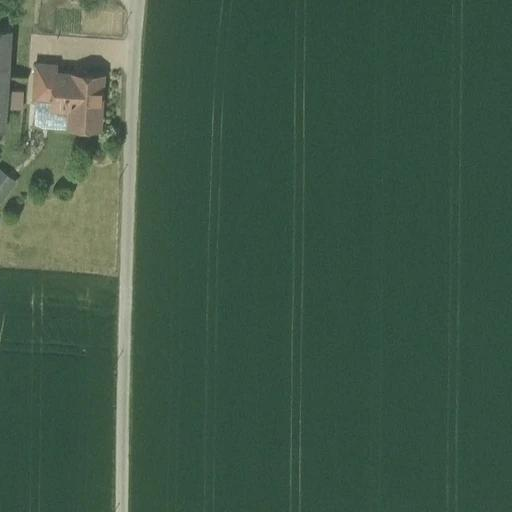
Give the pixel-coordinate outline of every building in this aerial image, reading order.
[(0,129),(5,130),(11,29),(0,28),(0,129)] [(36,99),(52,101),(54,73),(55,73),(56,65),(35,63),(33,99),(36,99)] [(55,73),(54,73),(52,101),(52,107),(70,108),(69,122),(99,123),(102,76),(55,73)] [(69,129),(69,122),(70,108),(52,107),(52,101),(36,99),(34,122),(42,127),(69,129)] [(0,201),(15,182),(0,169),(0,201)]
